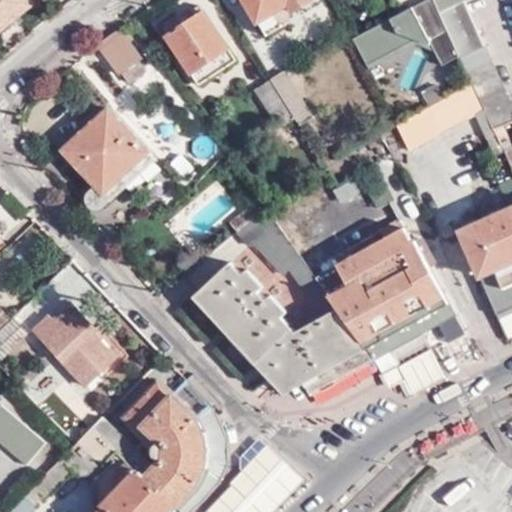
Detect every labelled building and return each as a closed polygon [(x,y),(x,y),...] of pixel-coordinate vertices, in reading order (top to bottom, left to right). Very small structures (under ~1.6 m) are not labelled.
[(0,0),(0,27),(32,3),(29,0),(0,0)] [(246,0),(259,20),(290,4),(293,10),(309,0),(246,0)] [(435,0),(440,11),(464,0),(435,0)] [(464,0),(440,11),(447,26),(452,36),(475,25),(464,0)] [(290,4),(259,20),(266,34),(293,18),(294,12),(293,10),(290,4)] [(237,60),(204,10),(167,36),(199,86),(237,60)] [(475,25),(452,36),(460,55),(465,64),(488,53),(483,43),(475,25)] [(143,57),(122,27),(98,45),(119,74),(143,57)] [(488,53),(465,64),(473,83),(477,92),(501,81),(488,53)] [(465,64),(460,55),(429,73),(434,84),(422,91),(430,107),(473,83),(465,64)] [(284,71),(272,78),(296,116),(300,123),(312,115),(284,71)] [(296,116),(272,78),(255,89),(281,128),(296,116)] [(477,92),(494,128),(511,119),(511,103),(501,81),(477,92)] [(473,83),(430,107),(398,125),(411,149),(476,113),(496,154),(504,150),(501,142),(494,128),(477,92),(473,83)] [(104,191),(149,150),(110,107),(65,148),(97,183),(104,191)] [(501,142),(504,150),(510,164),(511,167),(511,141),(511,138),(501,142)] [(155,159),(149,150),(104,191),(112,199),(155,159)] [(511,178),(495,186),(506,209),(459,230),(496,314),(511,306),(511,178)] [(112,199),(104,191),(97,183),(88,192),(86,199),(87,202),(90,207),(95,208),(102,208),(112,199)] [(401,202),(391,183),(374,192),(385,212),(401,202)] [(335,187),(337,205),(360,203),(358,185),(335,187)] [(229,222),(237,231),(259,213),(251,204),(229,222)] [(334,292),(266,207),(259,213),(237,231),(251,246),(255,244),(283,274),(289,268),(323,316),(295,331),(282,317),(287,312),(272,295),(267,300),(258,291),(263,286),(247,270),(242,274),(230,262),(200,291),(285,384),(301,376),(304,383),(310,394),(376,357),(334,292)] [(381,228),(385,239),(404,228),(399,217),(381,228)] [(433,342),(463,326),(415,240),(411,242),(404,228),(385,239),(333,266),(344,286),(334,292),(376,357),(396,388),(408,393),(448,371),(433,342)] [(285,384),(200,291),(194,296),(284,394),(304,383),(301,376),(285,384)] [(115,357),(94,333),(91,336),(81,326),(89,319),(72,301),(52,319),(48,315),(35,327),(87,384),(115,357)] [(0,323),(8,315),(0,306),(0,323)] [(14,315),(0,328),(0,356),(1,358),(28,331),(14,315)] [(91,336),(94,333),(98,329),(89,319),(81,326),(91,336)] [(103,416),(93,427),(177,507),(183,511),(186,511),(208,489),(220,475),(227,463),(228,448),(225,432),(216,410),(206,399),(194,407),(177,387),(167,376),(125,416),(140,431),(145,428),(160,446),(161,457),(159,461),(154,465),(103,416)] [(45,442),(1,403),(0,403),(0,440),(27,463),(45,442)] [(93,427),(76,444),(44,478),(56,490),(71,473),(76,477),(96,476),(105,467),(109,470),(99,480),(100,499),(104,503),(101,506),(104,508),(101,511),(171,511),(177,507),(93,427)] [(271,445),(205,511),(273,511),(306,479),(271,445)] [(44,478),(10,511),(36,511),(36,505),(43,499),(45,501),(56,490),(44,478)]
